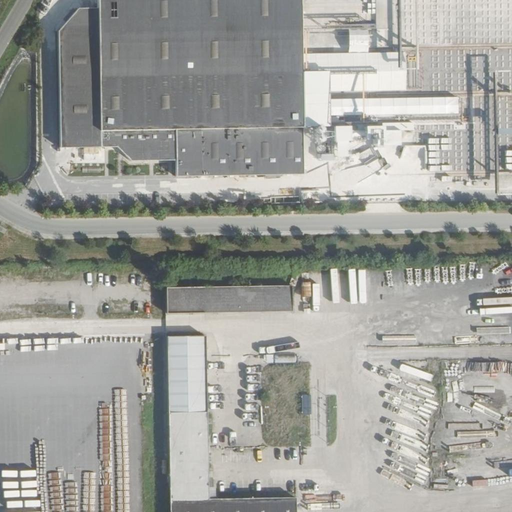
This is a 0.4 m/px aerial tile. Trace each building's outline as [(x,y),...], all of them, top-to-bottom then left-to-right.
[(74,0),(55,23),(56,138),(114,138),(128,152),(172,152),(171,168),(299,167),(297,0),(74,0)] [(352,159),(353,129),(337,129),(337,159),(352,159)] [(403,145),(402,130),(370,131),(370,146),(403,145)] [(355,132),(355,143),(366,142),(366,132),(355,132)] [(287,308),(287,285),(162,287),(162,310),(287,308)] [(204,499),(201,336),(163,337),(166,511),(288,511),(288,498),(204,499)] [(0,418),(76,418),(76,387),(38,388),(22,388),(0,388),(0,418)]
